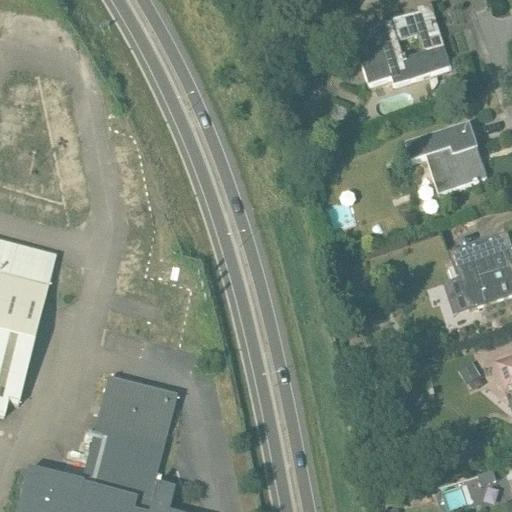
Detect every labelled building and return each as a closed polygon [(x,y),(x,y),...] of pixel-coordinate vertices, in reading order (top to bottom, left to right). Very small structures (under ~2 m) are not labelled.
[(421,22),(420,17),(392,26),(392,28),(352,41),(368,90),(391,83),(394,90),(451,71),(444,50),(434,18),(421,22)] [(487,182),(469,129),(405,150),(411,168),(422,165),(423,167),(428,166),(438,198),(487,182)] [(508,244),(507,240),(490,246),(489,244),(467,251),(468,253),(449,259),(462,299),(453,302),(458,317),(511,299),(511,252),(509,244),(508,244)] [(23,408),(55,291),(0,275),(0,417),(8,420),(12,405),(23,408)] [(511,361),(496,367),(507,399),(511,396),(511,361)] [(465,384),(479,376),(473,366),(459,374),(465,384)] [(164,489),(159,488),(181,402),(110,384),(83,488),(31,475),(21,511),(172,511),(177,496),(163,493),(164,489)] [(392,386),(381,391),(386,403),(397,399),(392,386)]
